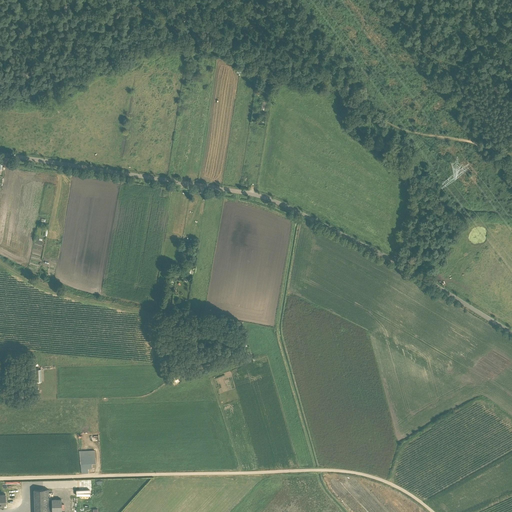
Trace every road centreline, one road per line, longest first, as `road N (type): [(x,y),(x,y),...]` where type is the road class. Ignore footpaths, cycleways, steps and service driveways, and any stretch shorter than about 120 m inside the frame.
road 1 (unclassified): [(0,154),(267,199),(511,332)]
road 2 (track): [(433,511),(377,476),(342,469),(0,477)]
